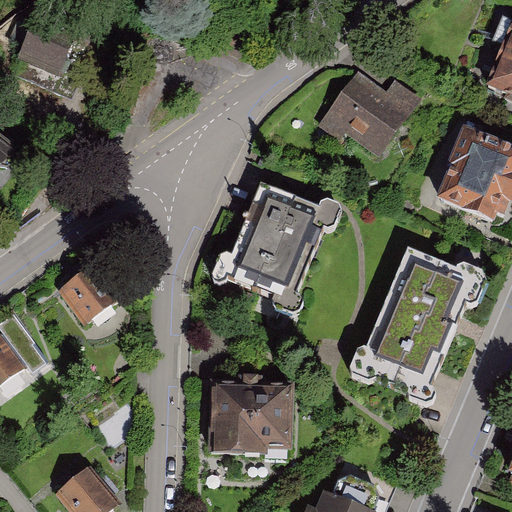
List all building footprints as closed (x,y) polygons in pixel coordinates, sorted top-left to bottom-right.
[(511,26),(508,25),(480,96),(511,108),(511,26)] [(69,46),(27,32),(16,66),(58,79),(69,46)] [(357,77),(320,129),(378,170),(423,107),(395,87),(387,98),(357,77)] [(511,153),(459,133),(430,209),(504,237),(511,215),(511,153)] [(0,148),(0,175),(14,161),(0,148)] [(296,299),(321,239),(333,235),(336,224),(335,218),(322,210),(314,217),(266,199),(229,284),(269,299),(270,308),(278,315),(298,319),(304,308),(296,299)] [(453,275),(405,258),(363,352),(354,357),(345,373),(348,382),(367,391),(372,387),(404,397),(405,404),(426,414),(434,409),(432,395),(427,390),(462,315),(476,311),(485,291),(479,280),(459,270),(453,275)] [(92,270),(58,294),(85,332),(119,309),(92,270)] [(0,338),(0,393),(25,376),(0,338)] [(290,390),(207,388),(205,463),(257,464),(258,454),(289,455),(290,390)] [(511,460),(502,484),(511,487),(511,460)] [(113,511),(84,475),(53,500),(62,511),(113,511)] [(359,511),(320,496),(313,511),(359,511)]
